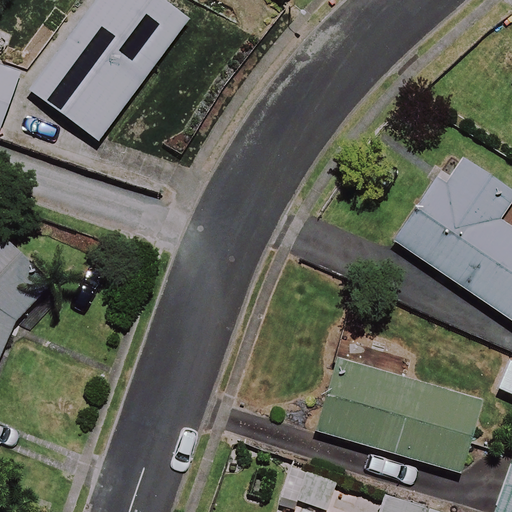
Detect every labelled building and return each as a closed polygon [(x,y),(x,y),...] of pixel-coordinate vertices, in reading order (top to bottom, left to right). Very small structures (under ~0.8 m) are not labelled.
[(187,22),(157,0),(97,0),(29,94),(97,144),(187,22)] [(0,125),(18,77),(0,70),(0,125)] [(511,201),(495,190),(481,211),(437,182),(394,244),(511,324),(511,201)] [(50,288),(0,242),(0,356),(14,327),(50,288)] [(511,363),(510,362),(497,392),(511,398),(511,363)] [(478,407),(342,366),(322,435),(457,475),(478,407)] [(511,511),(511,474),(498,511),(511,511)] [(425,511),(386,498),(381,511),(425,511)]
